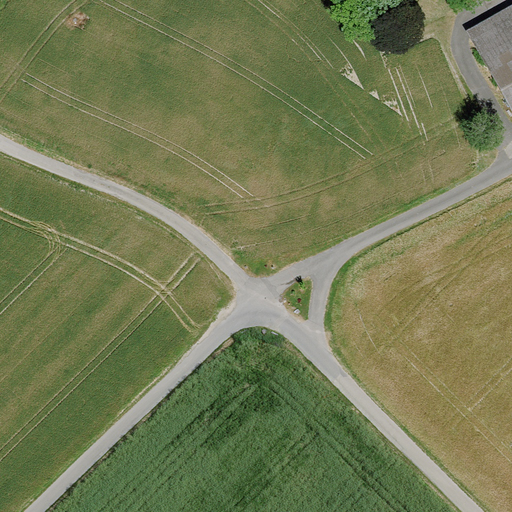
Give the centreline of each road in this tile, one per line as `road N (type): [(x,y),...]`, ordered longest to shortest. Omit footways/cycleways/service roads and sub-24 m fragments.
road 1 (unclassified): [(475,511),(254,300),(36,511)]
road 2 (track): [(254,300),(170,218),(0,144)]
road 3 (track): [(254,300),(511,167)]
